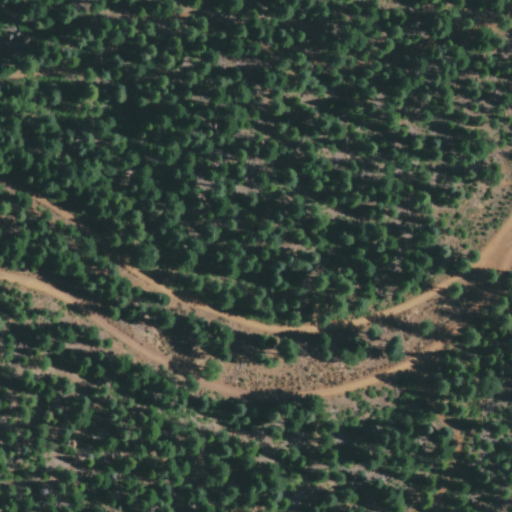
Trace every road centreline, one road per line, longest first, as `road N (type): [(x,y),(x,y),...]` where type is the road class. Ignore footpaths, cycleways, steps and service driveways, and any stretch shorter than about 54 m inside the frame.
road 1 (track): [(0,271),(98,324),(163,372),(241,336),(348,328),(442,292),(511,217)]
road 2 (track): [(144,0),(0,118)]
